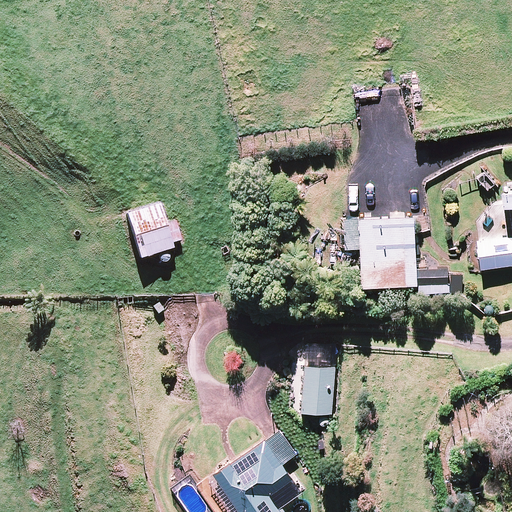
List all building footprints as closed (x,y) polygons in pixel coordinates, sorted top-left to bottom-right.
[(511,185),(498,188),(503,231),(472,235),(475,264),(511,259),(511,185)] [(169,246),(157,201),(122,210),(134,255),(169,246)] [(355,212),(356,280),(356,289),(423,289),(460,288),(460,267),(424,267),(424,255),(410,255),(410,212),(355,212)] [(334,367),(302,365),(299,409),(331,411),(334,367)] [(281,428),(212,470),(237,511),(281,511),(270,492),(291,479),(282,464),(297,455),(281,428)]
